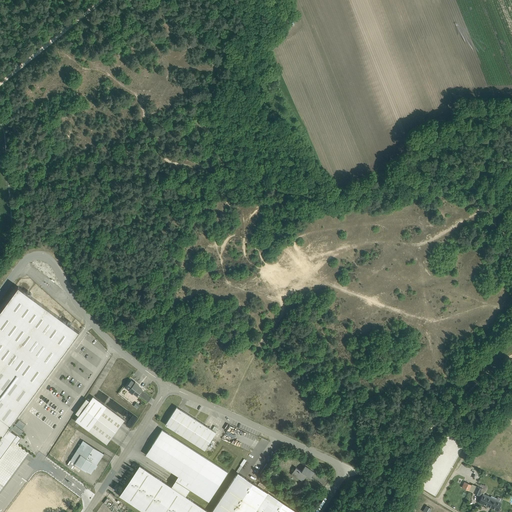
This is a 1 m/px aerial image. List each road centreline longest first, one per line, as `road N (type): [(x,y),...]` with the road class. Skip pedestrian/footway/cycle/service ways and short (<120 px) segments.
road 1 (unclassified): [(320,511),(348,470),(169,386)]
road 2 (unclassified): [(169,386),(89,319),(48,257),(31,254),(0,294)]
road 3 (track): [(379,472),(511,355)]
road 4 (unclassified): [(85,511),(169,386)]
road 5 (track): [(0,83),(100,0)]
